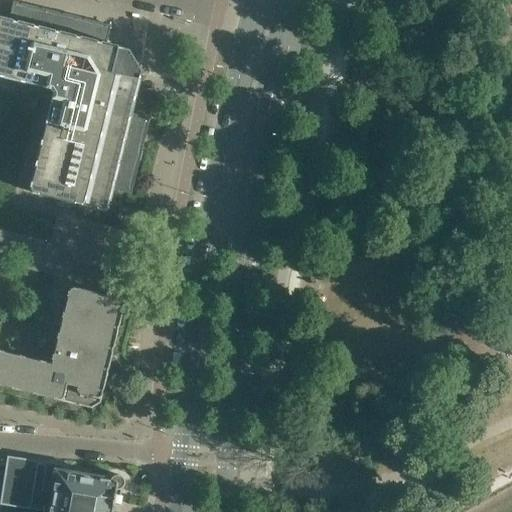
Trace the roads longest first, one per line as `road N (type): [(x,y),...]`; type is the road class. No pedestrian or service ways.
road 1 (primary): [(227,511),(255,150),(292,0)]
road 2 (primary): [(253,17),(202,288),(187,453)]
road 3 (residential): [(187,453),(0,441)]
